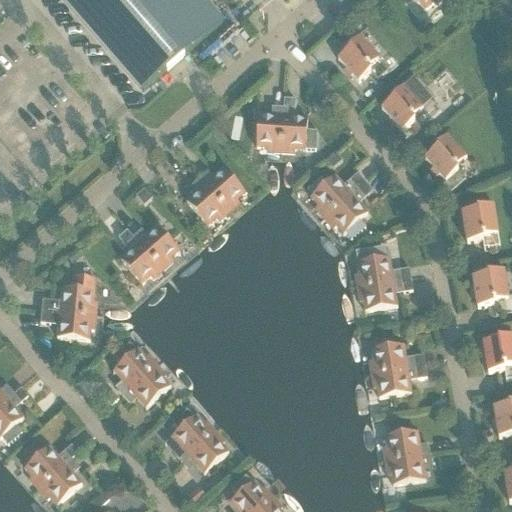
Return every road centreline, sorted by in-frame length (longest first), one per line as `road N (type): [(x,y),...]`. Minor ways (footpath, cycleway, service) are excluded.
road 1 (unclassified): [(479,511),(433,217),(283,39)]
road 2 (unclassified): [(0,281),(283,39)]
road 3 (unclassified): [(169,511),(0,314)]
road 4 (unknown): [(119,119),(81,47),(29,15)]
